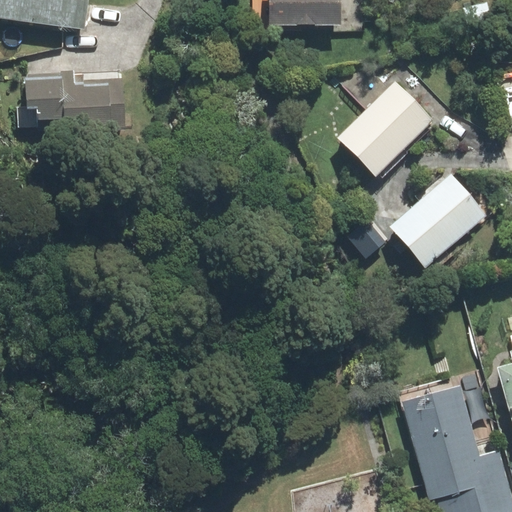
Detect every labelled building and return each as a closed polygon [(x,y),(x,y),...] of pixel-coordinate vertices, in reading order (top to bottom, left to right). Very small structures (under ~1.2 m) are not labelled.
[(0,0),(0,14),(84,26),(87,0),(0,0)] [(340,0),(273,0),(273,19),(340,19),(340,0)] [(121,79),(28,83),(30,128),(123,125),(121,79)] [(396,86),(341,140),(373,172),(428,118),(396,86)] [(455,181),(397,230),(423,260),(480,211),(455,181)] [(458,390),(408,403),(434,495),(441,493),(445,511),(508,511),(511,511),(511,506),(497,453),(477,459),(458,390)]
